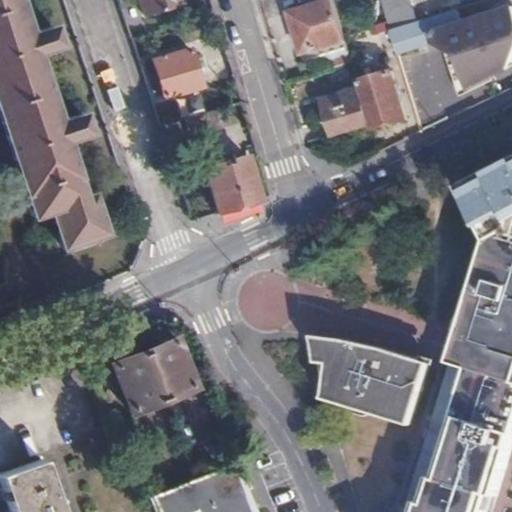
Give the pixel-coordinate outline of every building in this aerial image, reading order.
[(0,0),(0,126),(5,143),(0,144),(0,161),(11,158),(30,217),(47,211),(60,248),(103,234),(90,195),(80,198),(63,142),(84,135),(80,118),(57,125),(34,59),(56,51),(51,33),(28,40),(14,0),(0,0)] [(181,7),(179,0),(137,0),(143,18),(181,7)] [(346,43),(333,0),(331,0),(291,13),(305,56),(346,43)] [(392,29),(418,21),(411,0),(394,0),(384,3),(389,22),(392,29)] [(457,10),(392,30),(399,54),(434,42),(435,44),(446,49),(455,48),(470,91),(502,74),(511,69),(511,67),(511,8),(461,24),(459,16),(457,10)] [(377,25),(380,33),(392,29),(389,22),(377,25)] [(201,88),(190,50),(154,61),(165,100),(201,88)] [(332,62),(334,70),(353,64),(350,56),(332,62)] [(371,125),(373,133),(408,122),(393,74),(359,84),(360,90),(371,125)] [(329,139),(371,125),(360,90),(318,104),(329,139)] [(246,120),(241,103),(221,109),(225,126),(246,120)] [(221,109),(185,119),(191,140),(226,130),(225,126),(221,109)] [(468,342),(511,355),(511,158),(486,172),(486,171),(459,185),(489,242),(462,332),(470,335),(468,342)] [(203,172),(216,215),(240,206),(256,200),(244,159),(203,172)] [(455,352),(452,363),(450,370),(457,372),(459,365),(508,381),(511,369),(511,368),(511,355),(468,342),(470,335),(462,332),(455,352)] [(344,341),(314,338),(319,364),(331,365),(328,389),(325,400),(412,426),(431,364),(344,341)] [(173,343),(142,354),(161,401),(191,390),(173,343)] [(161,401),(142,354),(112,365),(130,413),(161,401)] [(493,511),(511,450),(511,438),(511,433),(511,390),(506,388),(508,381),(459,365),(457,372),(450,370),(404,511),(493,511)] [(58,511),(40,460),(0,473),(0,484),(9,511),(58,511)] [(247,511),(228,463),(150,494),(157,511),(247,511)]
